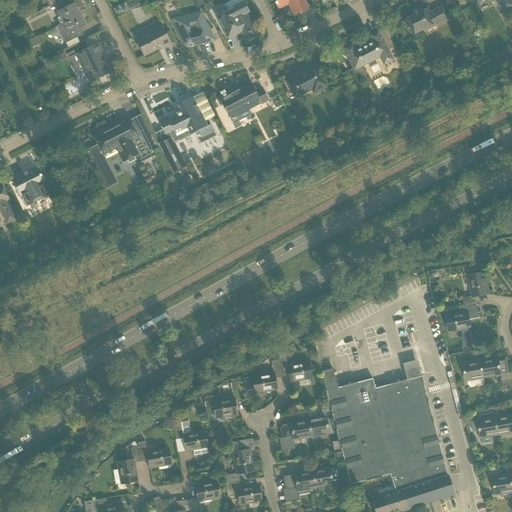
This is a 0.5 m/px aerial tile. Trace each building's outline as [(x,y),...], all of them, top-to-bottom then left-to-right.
[(62,9),(56,12),(62,23),(80,14),(77,8),(75,4),(81,1),(80,1),(79,0),(63,0),(59,2),(62,9)] [(132,0),(124,4),(125,4),(128,11),(142,7),(141,4),(138,0),(132,0)] [(273,0),(275,2),(274,2),(276,4),(278,9),(288,4),(293,15),(301,12),(302,13),(309,9),(304,0),(273,0)] [(474,0),(475,1),(477,4),(483,0),(491,0),(492,1),(493,0),(499,0),(505,11),(507,15),(511,12),(511,1),(511,0),(474,0)] [(211,2),(205,5),(208,10),(214,8),(211,2)] [(214,12),(222,28),(227,37),(235,32),(234,31),(238,29),(238,31),(242,29),(244,34),(248,32),(249,33),(251,32),(251,31),(254,29),(246,13),(248,12),(243,2),(226,10),(224,7),(214,12)] [(406,21),(410,30),(413,35),(434,25),(435,27),(449,20),(442,7),(429,14),(427,9),(421,13),(419,9),(412,13),(414,16),(406,21)] [(214,41),(215,40),(201,12),(172,18),(172,19),(171,19),(185,46),(187,47),(190,47),(192,47),(192,46),(197,45),(197,43),(200,42),(202,44),(214,41)] [(62,23),(57,26),(60,32),(66,44),(68,43),(77,38),(73,32),(80,28),(86,25),(80,14),(62,23)] [(161,25),(151,29),(142,34),(143,36),(136,39),(144,56),(162,47),(163,49),(171,45),(161,25)] [(393,60),(382,39),(378,30),(368,35),(372,42),(355,50),(352,43),(342,48),(354,71),(355,71),(354,70),(362,66),(363,67),(380,58),(384,65),(393,60)] [(37,36),(28,40),(32,48),(41,43),(37,36)] [(470,40),(462,41),(463,50),(471,49),(470,40)] [(79,52),(78,53),(76,54),(74,50),(68,53),(73,65),(82,61),(85,67),(83,68),(90,83),(113,72),(98,43),(87,48),(86,45),(77,49),(79,52)] [(46,59),(41,62),(44,68),(49,65),(46,59)] [(287,82),(291,91),(295,98),(312,89),(314,93),(327,87),(319,73),(321,72),(316,61),(303,68),(306,72),(287,82)] [(222,95),(219,97),(224,106),(229,117),(233,124),(251,114),(249,110),(253,108),(268,100),(267,97),(262,88),(255,92),(251,83),(240,89),(233,92),(232,90),(224,94),(224,93),(222,94),(222,95)] [(162,130),(151,135),(157,145),(172,176),(175,181),(176,183),(177,182),(181,188),(192,182),(189,176),(191,175),(175,144),(198,132),(198,130),(207,126),(206,125),(210,123),(206,116),(203,118),(193,98),(192,97),(182,103),(185,108),(178,112),(177,112),(176,113),(177,115),(168,120),(167,117),(158,122),(162,130)] [(213,113),(208,115),(212,122),(216,119),(213,113)] [(129,118),(116,125),(116,127),(94,138),(97,144),(83,151),(103,190),(117,183),(103,155),(115,149),(122,162),(138,154),(131,141),(138,137),(129,118)] [(148,150),(157,145),(151,135),(148,128),(139,132),(148,150)] [(21,173),(11,178),(25,206),(48,195),(49,197),(57,193),(46,172),(41,175),(37,167),(27,172),(27,171),(23,173),(22,172),(21,173)] [(0,206),(3,213),(2,214),(7,223),(15,218),(7,201),(9,200),(0,183),(0,206)] [(472,296),(462,298),(464,305),(477,303),(476,296),(488,294),(484,272),(469,275),(472,296)] [(459,314),(446,316),(449,332),(462,329),(464,338),(462,338),(464,347),(473,346),(470,328),(471,328),(469,319),(479,318),(477,303),(464,305),(458,307),(459,314)] [(285,352),(278,353),(279,360),(287,359),(287,358),(286,353),(285,352)] [(278,353),(271,357),(271,359),(271,361),(279,360),(278,353)] [(287,359),(279,360),(282,377),(289,376),(290,382),(312,378),(309,362),(308,362),(307,355),(287,358),(287,359)] [(500,374),(501,381),(511,378),(511,372),(508,373),(505,358),(499,359),(498,358),(481,361),(484,377),(500,374)] [(282,377),(279,360),(271,361),(273,373),(252,377),(245,378),(247,391),(254,389),(255,393),(276,389),(275,378),(282,377)] [(475,379),(484,377),(481,361),(463,364),(466,380),(475,379)] [(375,378),(357,382),(357,383),(342,387),(341,386),(337,387),(333,369),(321,372),(329,401),(330,401),(332,410),(331,410),(334,421),(335,421),(337,429),(336,429),(339,440),(340,440),(342,448),(341,448),(344,459),(345,459),(347,467),(346,468),(350,484),(390,474),(393,485),(404,481),(406,487),(412,486),(411,483),(414,482),(414,485),(447,474),(447,473),(446,474),(444,463),(442,463),(440,455),(442,455),(439,444),(437,444),(435,436),(436,435),(434,424),(432,425),(430,417),(432,417),(428,405),(427,405),(425,397),(426,397),(423,385),(422,386),(420,378),(421,377),(421,376),(406,380),(406,381),(391,385),(390,384),(377,388),(375,378)] [(485,384),(484,377),(475,379),(476,386),(485,384)] [(511,378),(501,381),(502,387),(511,384),(511,378)] [(214,413),(215,418),(237,414),(235,401),(242,400),(239,381),(231,383),(234,398),(213,402),(213,400),(205,401),(207,416),(208,416),(208,414),(214,413)] [(495,396),(491,398),(490,402),(493,405),(497,404),(498,400),(495,396)] [(511,431),(511,414),(495,418),(498,434),(511,431)] [(325,417),(308,420),(311,437),(328,434),(325,417)] [(480,437),(498,434),(495,418),(478,421),(471,422),(473,432),(479,431),(480,437)] [(183,438),(185,451),(193,450),(194,456),(208,453),(207,447),(204,431),(183,435),(180,419),(172,420),(176,439),(183,438)] [(308,420),(290,423),(290,424),(282,425),(280,429),(281,438),(279,439),(280,445),(293,442),(293,440),(311,437),(308,420)] [(227,475),(224,475),(225,483),(228,483),(241,480),(248,479),(246,472),(253,471),(249,449),(254,449),(252,439),(236,442),(238,451),(234,452),(233,452),(237,473),(227,475)] [(149,468),(171,464),(168,448),(147,452),(145,441),(138,442),(138,447),(141,461),(148,460),(149,468)] [(294,449),(293,442),(280,445),(281,451),(294,449)] [(141,461),(138,447),(137,447),(131,448),(133,460),(118,462),(121,484),(137,481),(133,462),(141,461)] [(340,452),(332,454),(334,461),(342,459),(340,452)] [(480,460),(478,464),(486,468),(488,463),(480,460)] [(329,468),(312,471),(315,488),(332,484),(341,482),(338,467),(329,469),(329,468)] [(294,474),(294,475),(283,477),(284,484),(285,490),(283,490),(284,496),(297,494),(297,491),(315,488),(314,484),(312,471),(294,474)] [(454,493),(447,474),(414,485),(414,482),(411,483),(412,486),(406,487),(408,494),(412,493),(416,506),(421,504),(454,493)] [(496,495),(511,491),(511,484),(510,475),(493,478),(496,495)] [(228,483),(225,483),(227,497),(238,495),(239,504),(251,502),(260,501),(258,485),(242,488),(242,484),(241,481),(241,480),(228,483)] [(393,485),(395,490),(370,499),(374,511),(397,511),(416,506),(412,493),(408,494),(406,487),(404,481),(393,485)] [(197,498),(190,499),(192,511),(200,511),(198,501),(219,497),(217,482),(195,485),(197,498)] [(299,500),(297,494),(284,496),(285,502),(299,500)] [(100,499),(92,500),(93,511),(123,511),(122,505),(108,507),(107,504),(107,501),(106,498),(100,499)] [(192,511),(190,499),(175,502),(177,511),(192,511)] [(93,511),(92,500),(84,502),(86,511),(93,511)]
